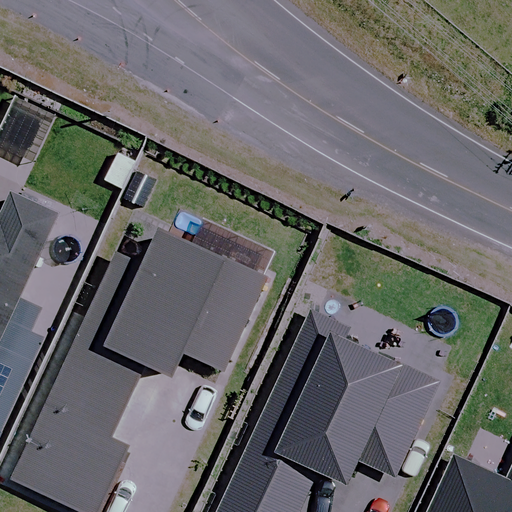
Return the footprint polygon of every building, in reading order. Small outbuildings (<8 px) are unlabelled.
[(0,424),(40,337),(4,321),(51,218),(4,196),(0,204),(0,424)] [(113,254),(75,337),(140,366),(165,377),(177,352),(222,373),(264,279),(153,229),(136,265),(113,254)] [(348,330),(308,312),(249,444),(314,473),(341,485),(352,460),(391,478),(433,385),(342,344),(348,330)] [(140,366),(75,337),(10,482),(75,511),(95,511),(124,448),(107,440),(140,366)] [(296,511),(314,473),(249,444),(218,511),(296,511)] [(511,511),(511,465),(506,479),(453,455),(427,511),(511,511)]
